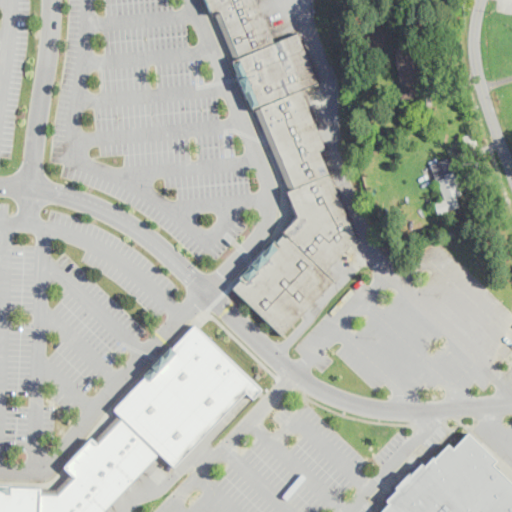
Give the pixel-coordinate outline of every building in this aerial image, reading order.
[(205,0),(208,7),(216,3),(235,54),(227,57),(295,214),(273,239),(270,237),(234,275),(236,277),(229,285),(279,333),(332,280),(322,271),(354,236),(317,147),(323,145),(297,88),(316,80),(295,30),(274,39),(256,0),(205,0)] [(401,82),(426,78),(422,49),(409,51),(408,43),(396,45),(401,82)] [(432,163),(445,199),(435,202),(440,213),(461,205),(457,196),(464,193),(450,156),(432,163)] [(196,323),(263,387),(254,397),(246,390),(175,466),(160,451),(124,417),(115,408),(196,323)] [(122,417),(119,414),(96,438),(100,441),(122,417)] [(160,451),(101,511),(40,511),(41,494),(59,494),(77,476),(67,466),(93,438),(98,443),(124,417),(160,451)] [(382,511),(380,510),(387,503),(384,499),(394,489),(391,485),(411,466),(414,468),(426,456),(429,460),(436,452),(440,456),(452,443),(457,448),(472,432),(504,463),(500,467),(511,478),(511,511),(382,511)] [(0,484),(0,511),(40,511),(41,494),(42,487),(0,484)]
